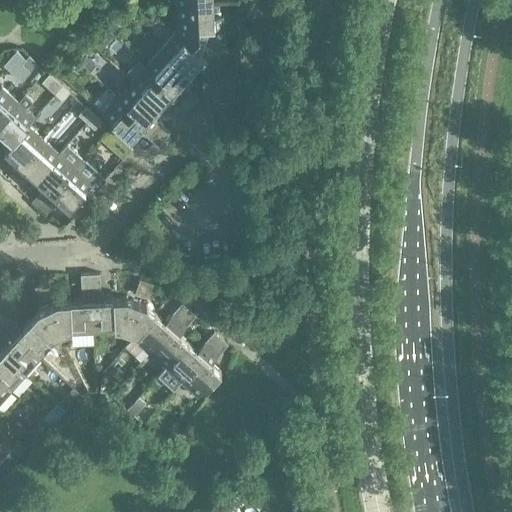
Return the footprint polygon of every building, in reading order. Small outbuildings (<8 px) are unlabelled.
[(213,2),(176,4),(177,28),(177,29),(204,38),(208,25),(224,24),(223,13),(213,14),(213,2)] [(177,29),(160,47),(188,72),(196,63),(204,70),(211,62),(199,51),(204,38),(177,29)] [(218,54),(225,45),(225,35),(214,35),(210,47),(218,54)] [(188,72),(160,47),(146,63),(192,105),(199,97),(180,81),(188,72)] [(28,54),(21,62),(19,65),(25,71),(28,68),(29,69),(36,61),(28,54)] [(192,105),(146,63),(132,79),(159,104),(167,95),(186,112),(192,105)] [(55,92),(62,84),(53,76),(46,84),(55,92)] [(159,104),(132,79),(117,96),(163,137),(170,129),(151,113),(159,104)] [(62,99),(69,91),(62,84),(55,92),(62,99)] [(1,86),(0,86),(0,120),(18,101),(1,86)] [(117,96),(102,112),(130,137),(139,127),(157,144),(163,137),(117,96)] [(18,101),(0,120),(0,134),(2,132),(11,140),(3,148),(4,148),(34,115),(18,101)] [(87,121),(94,113),(85,105),(78,113),(87,121)] [(94,128),(101,120),(94,113),(87,121),(94,128)] [(34,115),(4,148),(13,157),(6,164),(13,171),(43,138),(27,124),(35,116),(34,115)] [(43,138),(13,171),(21,177),(27,169),(36,177),(59,152),(43,138)] [(132,147),(124,140),(117,148),(125,155),(132,147)] [(46,200),(83,158),(67,143),(59,152),(36,177),(45,186),(38,193),(46,200)] [(92,182),(89,179),(97,170),(83,158),(46,200),(53,206),(60,198),(69,207),(92,182)] [(100,297),(99,271),(80,272),(81,298),(57,299),(37,309),(29,318),(54,340),(70,332),(115,330),(132,336),(155,312),(146,303),(126,296),(100,297)] [(148,297),(153,282),(140,277),(135,292),(148,297)] [(41,300),(54,294),(47,279),(34,286),(41,300)] [(155,312),(132,336),(149,352),(188,308),(181,301),(165,320),(155,312)] [(188,308),(149,352),(166,366),(188,341),(179,333),(195,314),(188,308)] [(54,340),(29,318),(21,327),(2,311),(0,312),(0,321),(39,357),(54,340)] [(39,357),(0,321),(0,334),(8,342),(0,350),(25,373),(39,357)] [(188,341),(166,366),(182,380),(221,336),(214,330),(197,348),(188,341)] [(221,336),(182,380),(198,395),(221,370),(211,361),(228,342),(221,336)] [(25,373),(0,350),(0,379),(11,389),(25,373)] [(0,401),(11,389),(0,379),(0,401)] [(71,386),(77,392),(84,384),(78,379),(71,386)] [(42,419),(48,424),(53,418),(47,413),(42,419)]
